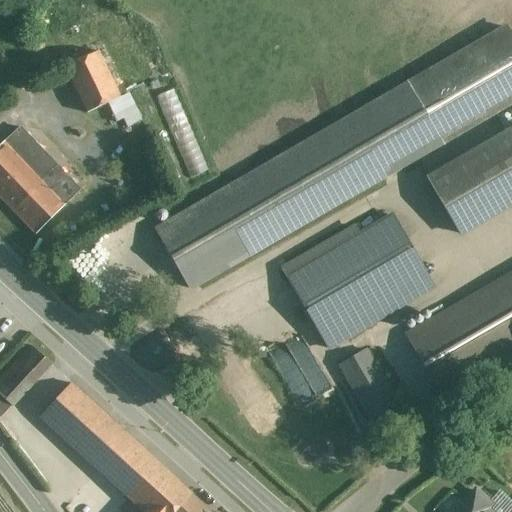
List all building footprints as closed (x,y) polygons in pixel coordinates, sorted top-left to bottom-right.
[(511,38),(506,28),(155,231),(189,289),(511,102),(511,38)] [(51,50),(0,68),(0,71),(8,92),(60,73),(51,50)] [(107,104),(119,98),(98,52),(65,68),(86,114),(107,104)] [(171,88),(156,96),(194,174),(209,167),(171,88)] [(128,94),(119,98),(107,104),(116,122),(123,119),(127,127),(140,120),(128,94)] [(33,137),(22,125),(5,142),(15,152),(29,140),(33,137)] [(511,130),(427,179),(459,235),(511,203),(511,130)] [(15,152),(5,142),(0,145),(0,198),(35,235),(65,205),(28,166),(34,156),(37,149),(29,140),(15,152)] [(392,217),(286,278),(328,349),(433,288),(392,217)] [(511,275),(406,337),(440,396),(511,354),(511,275)] [(284,376),(301,407),(331,391),(302,336),(287,345),(299,368),(284,376)] [(31,347),(0,379),(0,397),(11,408),(26,392),(51,366),(31,347)] [(405,420),(365,351),(338,367),(378,436),(405,420)] [(173,511),(190,495),(70,384),(39,418),(140,511),(173,511)] [(475,492),(456,511),(490,511),(485,507),(488,504),(475,492)] [(208,511),(190,495),(173,511),(208,511)]
